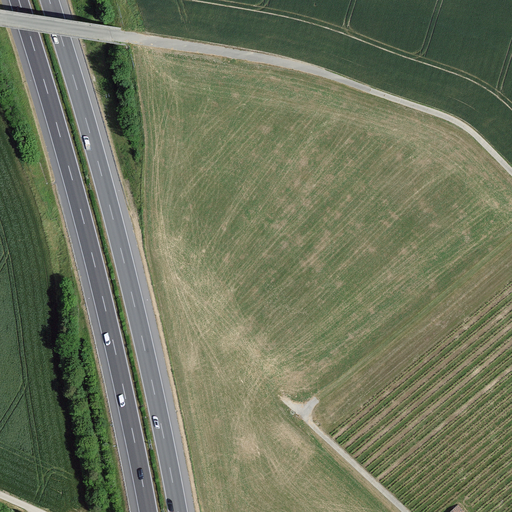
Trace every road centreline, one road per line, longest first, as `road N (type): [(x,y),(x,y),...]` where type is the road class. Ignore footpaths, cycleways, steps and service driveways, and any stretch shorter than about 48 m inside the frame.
road 1 (track): [(0,17),(318,71),(454,120),(511,172)]
road 2 (motorway): [(18,0),(104,303),(148,511)]
road 3 (motorway): [(178,511),(121,252),(49,0)]
road 4 (track): [(316,400),(511,238)]
